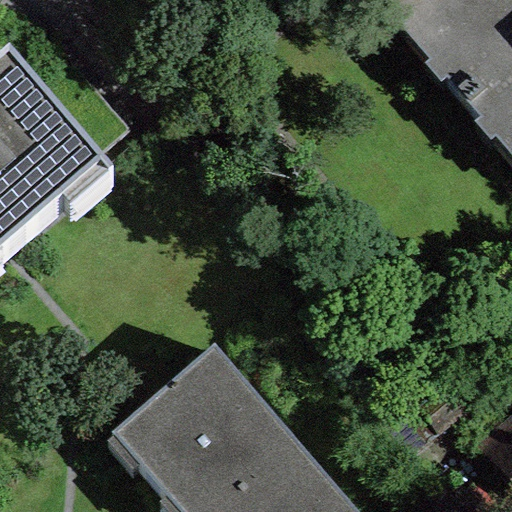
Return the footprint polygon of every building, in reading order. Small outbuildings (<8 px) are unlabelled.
[(511,0),(404,0),(451,54),(433,69),(495,142),(511,127),(511,0)] [(0,268),(105,178),(10,68),(0,75),(0,268)] [(173,511),(352,511),(215,353),(112,441),(173,511)] [(437,435),(484,395),(463,370),(419,407),(437,435)] [(511,423),(482,449),(511,484),(511,423)]
